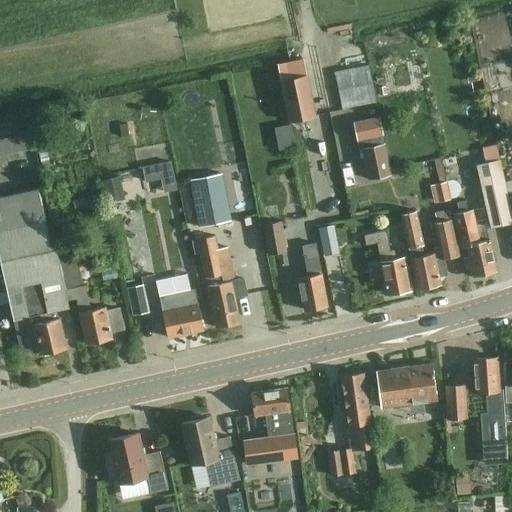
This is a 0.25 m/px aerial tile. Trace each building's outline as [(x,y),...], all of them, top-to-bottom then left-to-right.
[(288,61),(277,63),(280,79),(291,77),(288,61)] [(332,66),(337,106),(327,107),(331,137),(352,135),(348,103),(357,102),(355,82),(356,82),(354,64),(332,66)] [(408,71),(396,73),(398,88),(410,86),(408,71)] [(280,79),(279,79),(288,122),(315,116),(307,74),(291,77),(280,79)] [(0,155),(35,148),(27,114),(0,120),(0,155)] [(377,115),(353,121),(359,150),(362,149),(384,144),(377,115)] [(384,144),(362,149),(368,179),(390,174),(384,144)] [(497,145),(482,148),(485,163),(500,160),(497,147),(497,145)] [(431,155),(435,174),(444,172),(440,153),(431,155)] [(511,222),(511,213),(508,197),(500,160),(485,163),(477,165),(490,227),(511,222)] [(199,226),(231,220),(222,173),(190,179),(199,226)] [(124,199),(120,176),(103,179),(108,202),(124,199)] [(451,199),(447,181),(430,185),(434,203),(451,199)] [(69,307),(68,300),(58,255),(56,243),(50,244),(38,189),(0,196),(0,256),(7,291),(10,301),(18,341),(37,337),(41,354),(66,348),(57,310),(69,307)] [(456,202),(459,212),(467,210),(465,200),(456,202)] [(416,210),(401,213),(405,232),(406,236),(417,288),(440,283),(439,275),(447,273),(444,257),(458,254),(451,219),(449,209),(434,212),(436,222),(434,223),(439,246),(433,247),(434,252),(422,255),(420,244),(423,243),(416,210)] [(471,265),(473,275),(496,270),(489,239),(479,242),(472,209),(467,210),(459,212),(454,213),(461,247),(466,246),(469,256),(463,257),(465,266),(471,265)] [(263,224),(269,253),(286,250),(281,221),(263,224)] [(325,255),(339,252),(333,225),(319,227),(325,255)] [(387,294),(411,289),(404,257),(396,258),(394,249),(390,250),(386,230),(364,234),(366,244),(377,242),(387,294)] [(214,233),(190,237),(194,254),(200,253),(216,327),(240,322),(235,298),(246,295),(242,278),(233,280),(226,248),(218,249),(214,233)] [(304,309),(327,304),(315,242),(302,245),(308,276),(298,278),(304,309)] [(77,262),(70,263),(68,253),(58,255),(68,300),(76,298),(86,343),(112,337),(110,331),(123,328),(119,310),(106,313),(105,306),(91,309),(85,284),(82,285),(77,262)] [(187,273),(156,280),(168,337),(204,329),(195,288),(190,289),(187,273)] [(133,315),(149,311),(143,284),(127,287),(133,315)] [(7,291),(0,292),(0,303),(10,301),(7,291)] [(497,356),(473,358),(476,391),(487,390),(488,410),(489,413),(480,413),(483,448),(506,447),(502,388),(500,389),(497,356)] [(381,407),(437,399),(432,363),(377,371),(381,407)] [(353,424),(357,449),(374,446),(364,372),(340,376),(347,425),(353,424)] [(445,386),(447,417),(467,416),(465,384),(445,386)] [(268,437),(248,440),(251,463),(297,456),(287,387),(251,392),(254,414),(265,412),(268,437)] [(215,439),(209,417),(182,423),(191,464),(205,461),(210,486),(239,479),(230,435),(215,439)] [(138,432),(108,439),(111,452),(105,454),(111,478),(117,477),(118,483),(147,477),(150,492),(168,488),(160,450),(143,454),(138,432)] [(328,451),(331,475),(355,471),(352,448),(328,451)] [(469,474),(456,474),(456,492),(469,492),(469,474)] [(504,511),(505,491),(492,490),(491,511),(504,511)] [(239,491),(226,494),(228,504),(242,501),(239,491)] [(293,495),(283,496),(284,507),(294,506),(293,495)]
